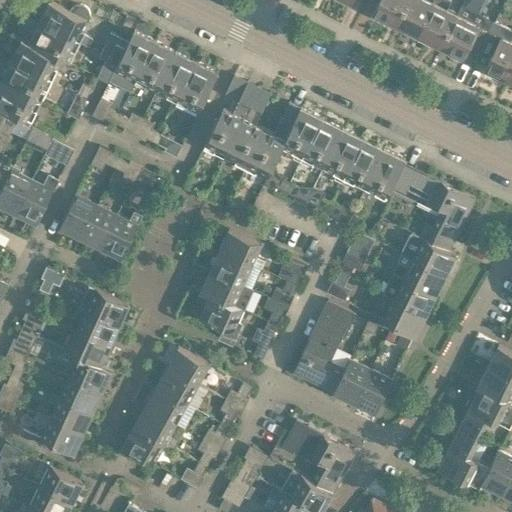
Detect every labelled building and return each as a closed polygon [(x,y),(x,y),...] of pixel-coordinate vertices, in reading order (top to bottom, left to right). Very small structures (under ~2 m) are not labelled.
[(369,0),(377,4),(372,14),(394,25),(406,0),(369,0)] [(406,0),(394,25),(417,36),(434,0),(406,0)] [(434,0),(417,36),(438,46),(455,13),(445,9),(450,0),(449,0),(434,0)] [(50,1),(39,23),(79,43),(79,41),(87,45),(92,37),(83,33),(90,21),(89,21),(90,17),(90,12),(88,8),(84,6),(80,5),(76,5),(72,7),(70,11),(50,1)] [(455,14),(438,46),(463,58),(464,56),(474,61),(494,22),(473,11),(459,5),(455,14)] [(511,30),(494,22),(474,61),(485,66),(484,69),(507,80),(511,69),(511,30)] [(68,64),(79,43),(39,23),(29,42),(29,43),(61,58),(60,60),(68,64)] [(131,90),(135,82),(155,42),(133,31),(128,42),(129,42),(118,64),(114,72),(110,80),(131,90)] [(128,42),(116,36),(109,32),(98,52),(106,56),(105,57),(118,64),(129,42),(128,42)] [(22,39),(10,61),(50,80),(60,60),(61,58),(29,43),(29,42),(22,39)] [(155,42),(135,82),(156,92),(176,52),(155,42)] [(156,92),(177,103),(197,62),(176,52),(156,92)] [(96,77),(107,83),(108,84),(110,80),(114,72),(118,64),(105,57),(96,77)] [(0,82),(39,101),(50,80),(10,61),(0,82)] [(198,113),(218,73),(197,62),(177,103),(198,113)] [(0,121),(11,128),(17,116),(29,121),(39,101),(0,82),(0,81),(0,121)] [(212,127),(202,147),(203,147),(224,157),(238,128),(258,87),(246,81),(238,99),(231,112),(222,108),(212,127)] [(86,98),(90,89),(82,85),(77,94),(86,98)] [(244,167),(264,128),(255,124),(270,93),(258,87),(224,157),(244,167)] [(76,93),(66,112),(76,117),(78,118),(83,108),(81,107),(86,98),(77,94),(76,93)] [(264,128),(244,167),(266,178),(272,166),(282,147),(300,108),(288,102),(273,133),(264,128)] [(300,108),(282,147),(295,153),(292,159),(299,162),(302,157),(321,119),(300,108)] [(109,110),(104,120),(114,124),(118,115),(109,110)] [(118,115),(114,124),(123,129),(128,119),(118,115)] [(302,157),(299,162),(307,166),(310,161),(323,167),(342,129),(321,119),(302,157)] [(0,135),(6,138),(11,128),(0,121),(0,135)] [(25,139),(24,141),(30,144),(38,130),(31,127),(25,139)] [(342,129),(323,167),(336,174),(333,179),(341,183),(344,177),(363,139),(342,129)] [(150,130),(145,139),(146,140),(156,144),(161,135),(150,130)] [(161,135),(156,144),(162,148),(165,149),(169,139),(161,135)] [(51,140),(46,150),(67,160),(74,147),(63,142),(52,137),(51,140)] [(344,177),(341,183),(349,186),(351,181),(364,188),(384,149),(363,139),(344,177)] [(384,149),(364,188),(386,198),(390,191),(400,196),(414,167),(403,162),(404,159),(384,149)] [(109,154),(104,163),(114,168),(119,160),(109,154)] [(0,205),(15,212),(31,180),(18,173),(20,168),(1,159),(0,161),(0,205)] [(119,160),(114,168),(123,173),(128,164),(119,160)] [(141,166),(132,184),(143,189),(153,194),(160,179),(151,174),(153,172),(151,171),(141,166)] [(266,178),(263,184),(274,189),(274,188),(284,193),(289,183),(280,178),(283,171),(272,166),(266,178)] [(441,213),(435,225),(433,229),(454,239),(474,197),(414,167),(400,196),(414,202),(415,200),(441,213)] [(15,212),(35,222),(51,189),(52,190),(58,178),(46,172),(40,184),(31,180),(15,212)] [(289,183),(284,193),(294,198),(293,199),(304,204),(313,186),(302,181),(298,188),(289,183)] [(317,209),(326,213),(330,204),(321,199),(325,192),(313,186),(304,204),(316,210),(317,209)] [(80,237),(86,225),(96,205),(75,194),(59,226),(80,237)] [(340,208),(330,204),(326,213),(335,218),(335,219),(346,225),(355,207),(343,202),(340,208)] [(100,247),(111,225),(116,215),(96,205),(86,225),(80,237),(100,247)] [(121,257),(137,226),(142,215),(133,211),(128,221),(116,215),(111,225),(100,247),(121,257)] [(454,239),(433,229),(425,225),(420,236),(411,232),(401,252),(414,258),(413,259),(445,274),(456,253),(448,250),(454,239)] [(228,230),(218,252),(252,267),(253,264),(261,268),(265,260),(256,256),(261,245),(243,237),(228,230)] [(359,232),(355,241),(370,249),(374,240),(368,237),(359,232)] [(352,239),(346,251),(364,260),(370,249),(355,241),(352,239)] [(242,287),(252,267),(218,252),(209,272),(242,287)] [(403,279),(435,295),(445,274),(413,259),(414,258),(401,252),(397,261),(409,267),(403,279)] [(287,255),(282,265),(293,270),(301,274),(302,274),(303,275),(307,264),(290,256),(287,255)] [(353,267),(344,263),(339,274),(348,278),(353,267)] [(282,265),(277,275),(286,279),(294,283),(297,284),(301,274),(293,270),(282,265)] [(209,272),(200,293),(233,308),(234,306),(243,310),(251,291),(242,287),(209,272)] [(381,294),(393,300),(425,315),(435,295),(403,279),(392,273),(381,294)] [(339,274),(335,280),(334,283),(343,288),(348,278),(339,274)] [(43,278),(39,287),(49,292),(53,283),(43,278)] [(286,279),(282,289),(290,293),(294,283),(286,279)] [(38,289),(34,298),(44,302),(48,294),(49,292),(39,287),(38,289)] [(78,307),(86,311),(118,325),(127,305),(87,287),(78,307)] [(200,293),(197,301),(206,305),(201,316),(224,327),(219,338),(232,344),(240,326),(237,324),(243,310),(234,306),(233,308),(200,293)] [(288,307),(270,299),(266,308),(272,311),(267,322),(277,327),(282,315),(284,316),(288,307)] [(383,320),(415,336),(425,315),(393,300),(383,320)] [(344,337),(356,314),(328,301),(293,372),(334,392),(344,371),(343,370),(328,362),(341,336),(344,337)] [(76,332),(108,347),(118,325),(86,311),(76,332)] [(24,319),(20,328),(30,332),(34,324),(24,319)] [(377,325),(368,320),(363,329),(373,334),(377,325)] [(251,339),(268,346),(270,347),(275,336),(273,335),(277,327),(267,322),(263,330),(257,327),(251,339)] [(19,331),(16,337),(32,345),(37,335),(30,332),(20,328),(19,331)] [(76,332),(66,354),(77,359),(77,358),(99,367),(99,366),(110,371),(115,360),(104,355),(108,347),(76,332)] [(396,345),(406,350),(410,341),(400,336),(396,345)] [(511,351),(499,345),(488,365),(511,377),(511,351)] [(177,347),(165,367),(197,385),(208,365),(177,347)] [(77,359),(68,378),(101,393),(110,371),(99,366),(99,367),(77,358),(77,359)] [(334,392),(354,401),(369,370),(348,359),(343,370),(344,371),(334,392)] [(14,365),(9,375),(19,380),(25,367),(15,363),(14,365)] [(478,387),(480,388),(480,386),(510,402),(511,400),(511,398),(511,377),(488,365),(478,387)] [(186,404),(197,385),(165,367),(155,386),(186,404)] [(354,401),(375,412),(391,380),(369,370),(354,401)] [(9,375),(5,383),(16,387),(19,380),(9,375)] [(60,395),(59,399),(91,414),(101,393),(68,378),(60,395)] [(246,396),(251,387),(240,381),(236,390),(231,388),(224,400),(241,410),(248,397),(246,396)] [(175,423),(186,404),(155,386),(144,405),(175,423)] [(480,437),(490,418),(510,428),(511,425),(511,400),(510,402),(480,386),(480,388),(470,408),(460,427),(450,446),(439,467),(480,488),(482,483),(482,482),(490,466),(489,466),(470,456),(480,437)] [(36,412),(82,434),(91,414),(59,399),(60,395),(52,391),(48,400),(57,404),(50,418),(36,412)] [(132,425),(164,443),(165,440),(174,445),(178,439),(169,434),(175,423),(144,405),(132,425)] [(1,420),(1,421),(9,425),(14,414),(14,413),(12,412),(6,409),(5,410),(1,420)] [(72,454),(82,434),(36,412),(32,421),(46,427),(40,440),(72,454)] [(225,412),(219,423),(227,428),(234,417),(225,412)] [(318,466),(310,480),(310,481),(331,493),(354,453),(296,420),(280,447),(292,454),(294,452),(318,466)] [(219,423),(214,430),(223,435),(227,428),(219,423)] [(153,463),(164,443),(132,425),(121,446),(153,463)] [(0,457),(0,468),(5,471),(10,461),(16,464),(22,451),(16,448),(5,442),(0,451),(0,455),(1,456),(0,457)] [(482,482),(482,483),(502,493),(511,474),(511,457),(497,450),(489,466),(490,466),(482,482)] [(202,451),(196,461),(205,466),(211,455),(202,451)] [(242,461),(239,467),(248,472),(254,462),(255,461),(245,456),(245,457),(242,461)] [(196,461),(191,471),(200,476),(201,474),(205,466),(196,461)] [(81,481),(48,465),(38,487),(70,503),(81,481)] [(237,471),(234,475),(244,481),(248,472),(239,467),(237,471)] [(291,470),(280,489),(289,494),(289,495),(312,509),(317,511),(319,511),(331,493),(310,481),(310,480),(300,475),(291,470)] [(511,474),(502,493),(511,497),(511,474)] [(274,485),(263,505),(272,510),(275,511),(310,511),(312,509),(289,495),(289,494),(280,489),(274,485)] [(38,487),(29,506),(28,508),(37,511),(65,511),(70,503),(38,487)] [(220,501),(217,505),(227,511),(232,502),(222,496),(220,501)] [(405,511),(372,497),(365,511),(363,511),(362,511),(405,511)] [(145,511),(142,510),(143,507),(133,501),(127,511),(145,511)] [(22,511),(37,511),(28,508),(29,506),(22,502),(18,510),(22,511)]
